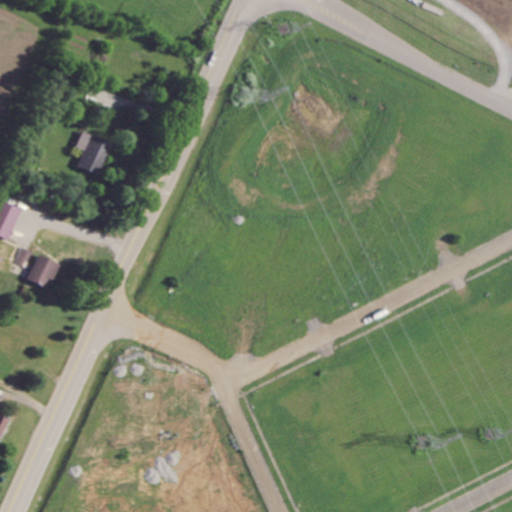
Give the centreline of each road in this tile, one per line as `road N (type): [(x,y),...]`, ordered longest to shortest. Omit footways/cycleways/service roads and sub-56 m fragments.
road 1 (tertiary): [(13,511),(244,0)]
road 2 (residential): [(511,240),(228,384)]
road 3 (residential): [(107,311),(192,350),(221,373),(277,506)]
road 4 (residential): [(303,0),(511,109)]
